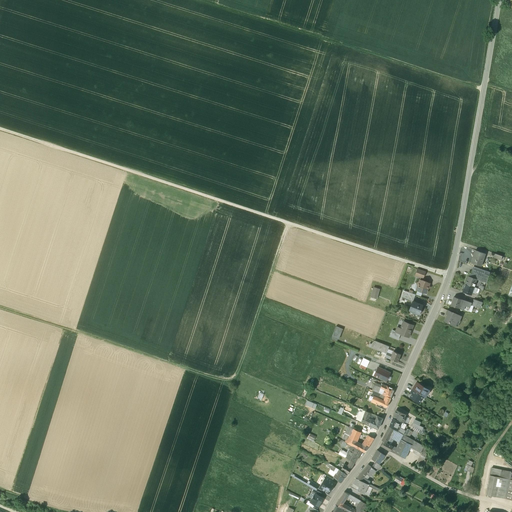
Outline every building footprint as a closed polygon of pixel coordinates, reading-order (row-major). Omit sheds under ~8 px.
[(485,253),(476,250),(474,256),(473,256),(471,262),(481,266),(483,260),(485,253)] [(489,272),(473,267),(473,270),(478,272),(488,275),(489,272)] [(425,272),(418,269),(415,275),(423,278),(425,272)] [(488,275),(478,272),(477,275),(476,279),(477,279),(476,279),(485,282),(486,282),(488,275)] [(471,277),(468,276),(465,284),(474,287),(476,279),(471,277)] [(485,282),(476,279),(474,287),(480,289),(483,290),(485,282)] [(430,283),(420,280),(419,282),(417,283),(419,287),(418,290),(422,292),(422,291),(426,293),(428,289),(430,288),(429,286),(430,283)] [(474,287),(465,284),(463,292),(466,293),(469,294),(471,295),(472,292),(474,287)] [(370,296),(378,298),(381,288),(374,286),(370,296)] [(413,302),(415,302),(418,296),(404,291),(402,298),(413,302),(413,301),(413,302)] [(460,299),(454,297),(451,305),(458,308),(461,299),(460,299)] [(471,303),(461,299),(458,308),(468,311),(470,305),(471,303)] [(482,302),(474,299),(472,305),(473,305),(480,308),(481,305),(482,305),(481,305),(482,302)] [(415,302),(413,302),(413,301),(413,302),(409,310),(410,311),(410,309),(419,313),(419,314),(422,305),(415,302)] [(461,316),(453,312),(452,313),(448,310),(446,314),(448,315),(445,321),(455,325),(458,326),(460,321),(459,320),(461,316)] [(413,325),(403,321),(401,328),(399,333),(401,334),(409,337),(413,325)] [(332,338),(338,340),(342,328),(336,325),(332,338)] [(392,330),(390,336),(398,340),(401,334),(399,333),(395,331),(392,330)] [(384,348),(372,343),(370,347),(383,352),(384,348)] [(400,354),(393,351),(392,354),(390,359),(398,362),(399,358),(398,358),(400,354)] [(383,370),(378,368),(374,375),(376,376),(376,377),(377,377),(386,381),(389,376),(388,375),(388,374),(382,371),(383,370)] [(382,385),(375,383),(372,390),(373,391),(380,393),(383,395),(385,390),(380,388),(382,385)] [(395,389),(382,384),(382,385),(380,388),(385,390),(383,395),(385,396),(391,398),(392,394),(393,394),(393,392),(395,389)] [(428,389),(418,384),(416,387),(414,386),(412,389),(423,396),(425,397),(428,391),(428,389)] [(423,396),(412,389),(411,392),(412,393),(410,397),(419,403),(423,396)] [(384,400),(378,398),(379,396),(374,394),(373,394),(372,396),(373,396),(371,401),(377,404),(377,403),(387,407),(391,398),(385,396),(384,400)] [(317,404),(307,400),(305,405),(315,409),(317,404)] [(356,419),(361,421),(365,411),(360,408),(356,419)] [(405,415),(395,410),(392,417),(392,418),(397,419),(402,422),(405,415)] [(365,411),(361,421),(369,424),(371,419),(368,418),(370,413),(365,411)] [(375,420),(371,419),(369,424),(378,428),(383,418),(377,416),(375,420)] [(368,435),(374,438),(377,430),(365,424),(361,432),(368,435)] [(349,426),(348,426),(345,433),(348,434),(350,435),(353,428),(349,426)] [(389,426),(381,440),(383,441),(388,444),(392,437),(399,441),(403,434),(389,426)] [(353,428),(350,435),(348,434),(345,441),(351,444),(353,440),(356,442),(361,432),(357,430),(355,429),(353,428)] [(309,433),(307,432),(305,436),(308,437),(307,438),(313,441),(316,435),(310,432),(309,433)] [(408,437),(403,434),(399,441),(396,448),(394,452),(405,458),(409,450),(414,440),(408,437)] [(374,438),(368,435),(364,442),(369,444),(374,438)] [(419,443),(414,440),(409,450),(420,456),(421,454),(422,452),(422,450),(419,452),(415,450),(419,443)] [(383,441),(380,445),(390,450),(393,446),(388,444),(383,441)] [(362,445),(356,442),(354,446),(362,450),(365,452),(367,447),(369,444),(364,442),(362,445)] [(419,443),(415,450),(419,452),(422,450),(424,446),(419,443)] [(354,446),(352,445),(347,453),(348,453),(345,457),(355,461),(355,460),(356,457),(357,457),(362,450),(354,446)] [(377,449),(372,457),(379,462),(379,461),(381,458),(381,459),(384,454),(377,449)] [(425,456),(421,454),(420,456),(417,463),(423,465),(427,457),(425,456)] [(342,455),(335,466),(339,468),(341,469),(344,463),(346,460),(347,458),(345,457),(342,455)] [(473,462),(469,460),(464,469),(472,472),(474,468),(471,467),(473,462)] [(375,461),(371,466),(376,470),(381,465),(375,461)] [(347,465),(344,463),(341,469),(347,473),(348,473),(353,464),(349,462),(347,465)] [(368,464),(361,472),(365,475),(366,474),(370,470),(372,472),(374,473),(376,470),(371,466),(368,464)] [(341,469),(339,468),(336,472),(334,476),(337,477),(338,477),(338,478),(342,481),(344,476),(345,477),(347,473),(341,469)] [(511,473),(491,469),(490,475),(500,477),(509,479),(511,473)] [(292,474),(291,476),(306,484),(307,483),(307,482),(292,474)] [(397,475),(394,480),(400,484),(403,478),(397,475)] [(490,475),(486,496),(496,497),(500,477),(490,475)] [(509,479),(500,477),(496,497),(505,499),(509,479)] [(325,478),(320,487),(320,488),(321,489),(323,490),(324,490),(329,492),(334,483),(331,482),(325,478)] [(360,480),(356,478),(350,486),(364,493),(366,490),(369,484),(368,484),(368,483),(364,481),(360,480)] [(318,486),(310,482),(309,484),(308,486),(314,489),(316,490),(318,486)] [(376,487),(369,483),(369,484),(366,490),(364,493),(368,495),(372,487),(375,489),(376,487)] [(438,497),(428,491),(427,494),(429,495),(428,496),(436,500),(438,497)] [(359,499),(349,493),(347,497),(359,503),(360,500),(359,499)] [(319,496),(315,494),(314,496),(313,497),(312,498),(312,500),(311,502),(315,504),(318,506),(323,498),(319,496)] [(342,494),(335,505),(336,505),(349,511),(350,511),(354,511),(355,510),(342,503),(347,497),(342,494)] [(305,504),(313,508),(315,504),(307,500),(305,504)] [(359,503),(357,507),(363,510),(367,503),(366,503),(361,500),(360,500),(359,503)]
